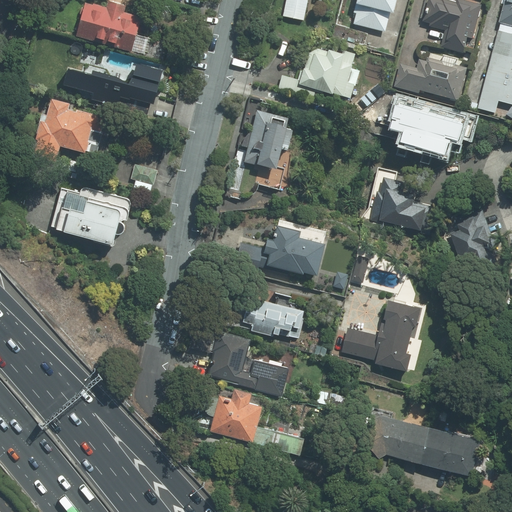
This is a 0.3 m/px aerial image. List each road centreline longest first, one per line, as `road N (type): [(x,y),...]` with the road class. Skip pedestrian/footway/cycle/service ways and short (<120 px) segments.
road 1 (residential): [(238,0),(143,384)]
road 2 (motorway): [(0,332),(107,410),(201,511)]
road 3 (motorway): [(0,350),(132,511)]
road 4 (motorway): [(88,502),(0,395)]
